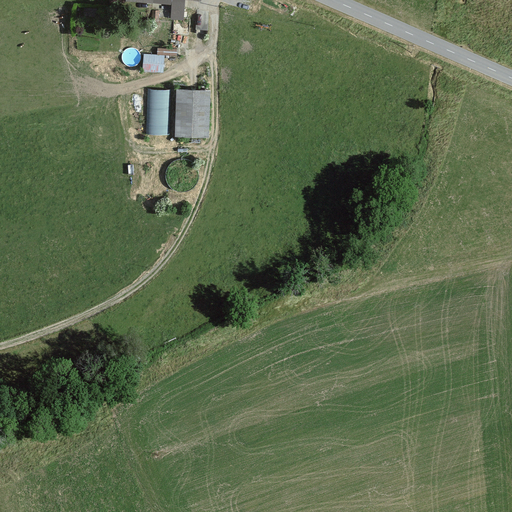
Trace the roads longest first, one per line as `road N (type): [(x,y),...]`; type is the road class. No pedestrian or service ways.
road 1 (track): [(211,49),(209,158),(167,253),(97,307),(0,343)]
road 2 (tertiary): [(332,0),(511,77)]
